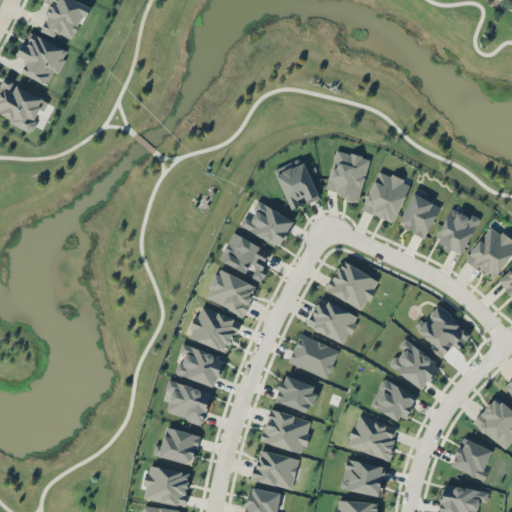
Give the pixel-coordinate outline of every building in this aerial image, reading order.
[(75,39),(88,3),(78,0),(46,0),(51,1),(40,31),(54,36),(56,32),(75,39)] [(68,51),(28,31),(16,55),(27,60),(21,72),(46,84),(53,71),(57,73),(68,51)] [(0,114),(30,129),(45,98),(4,78),(0,86),(0,114)] [(369,158),(336,149),(325,191),(359,200),(369,158)] [(319,197),(302,157),(274,169),(291,209),(319,197)] [(395,222),(409,182),(377,170),(362,210),(395,222)] [(441,207),(414,192),(397,223),(424,237),(441,207)] [(293,218),(255,200),(242,228),(281,245),(293,218)] [(434,241),(461,255),(479,219),(452,206),(434,241)] [(511,240),(490,225),(465,259),(493,279),(511,253),(511,240)] [(219,259),(261,281),(268,268),(264,265),(271,251),(233,232),(219,259)] [(325,288),(362,310),(379,281),(343,259),(325,288)] [(204,296),(243,315),(257,286),(219,267),(204,296)] [(511,267),(496,282),(511,299),(511,267)] [(345,343),(358,315),(320,297),(306,325),(345,343)] [(240,319),(199,305),(188,337),(228,351),(240,319)] [(442,357),(452,344),(459,348),(471,333),(434,305),(416,329),(433,342),(429,347),(442,357)] [(327,378),(339,350),(300,333),(288,361),(327,378)] [(440,365),(404,337),(398,345),(402,348),(389,365),(421,389),(440,365)] [(214,386),(224,358),(182,342),(179,351),(183,353),(176,373),(214,386)] [(274,401),(306,411),(309,403),(313,405),(319,388),(283,375),(274,401)] [(370,403),(402,422),(417,397),(385,377),(370,403)] [(202,423),(211,392),(169,379),(163,398),(169,400),(165,412),(202,423)] [(473,425),(508,449),(511,442),(511,409),(493,396),(473,425)] [(260,440),(302,453),(311,420),(270,407),(260,440)] [(399,426),(357,414),(347,446),(389,459),(399,426)] [(200,435),(166,426),(161,444),(155,443),(152,453),(192,464),(200,435)] [(450,466),(482,478),(493,448),(461,437),(450,466)] [(251,480),(292,488),(298,457),(258,449),(251,480)] [(379,495),(384,465),(345,458),(340,489),(379,495)] [(142,498),(184,506),(190,472),(149,464),(142,498)] [(438,511),(476,511),(480,500),(486,502),(488,492),(445,482),(438,511)] [(278,511),(282,492),(249,487),(244,511),(278,511)] [(335,511),(377,511),(378,501),(336,499),(335,511)]
